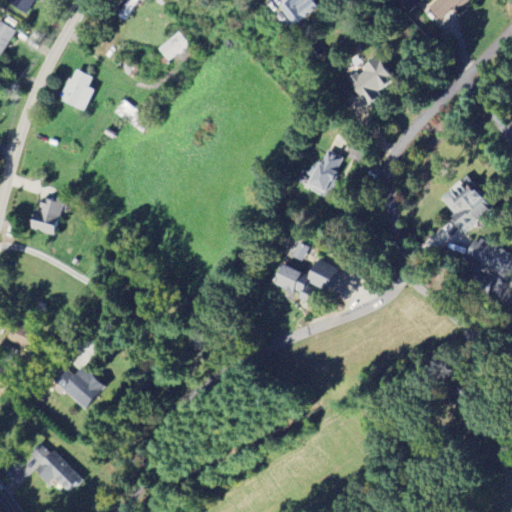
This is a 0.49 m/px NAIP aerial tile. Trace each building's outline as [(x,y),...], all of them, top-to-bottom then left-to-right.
[(35,0),(8,0),(7,5),(29,15),(35,0)] [(125,0),(118,18),(127,22),(137,0),(125,0)] [(285,0),(279,4),(293,25),(322,4),(319,0),(285,0)] [(407,13),(419,2),(417,0),(398,0),(396,1),(407,13)] [(442,23),(467,0),(434,0),(427,7),(442,23)] [(0,57),(15,30),(0,21),(0,57)] [(158,49),(169,62),(190,46),(179,32),(158,49)] [(346,79),(367,106),(384,92),(381,87),(391,79),(375,59),(357,73),(355,72),(346,79)] [(93,90),(89,88),(94,78),(74,70),(61,101),(85,111),(93,90)] [(323,194),(344,160),(326,149),(305,184),(323,194)] [(464,232),(492,209),(466,177),(438,200),(464,232)] [(28,229),(54,237),(64,204),(42,198),(38,211),(34,210),(28,229)] [(466,256),(510,277),(511,273),(511,255),(474,238),(466,256)] [(292,256),(302,262),(309,248),(299,243),(292,256)] [(336,268),(315,260),(309,276),(280,265),(272,285),(293,293),(294,290),(304,293),(308,283),(327,291),(336,268)] [(488,292),(490,281),(472,278),(470,288),(488,292)] [(33,348),(37,330),(11,325),(7,343),(33,348)] [(73,376),(63,366),(51,378),(83,408),(104,387),(83,367),(73,376)] [(0,397),(2,398),(12,374),(0,369),(0,397)] [(53,449),(49,453),(40,443),(29,453),(40,465),(34,470),(47,484),(54,478),(66,491),(80,478),(53,449)]
